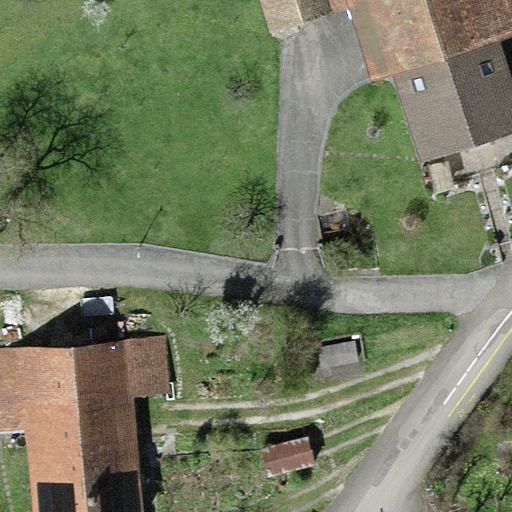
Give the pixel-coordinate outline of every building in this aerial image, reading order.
[(323,0),(259,0),(274,45),(332,27),(323,0)] [(511,0),(369,0),(426,178),(511,150),(511,81),(503,52),(511,48),(511,0)] [(357,354),(320,361),(324,383),(362,376),(357,354)] [(0,435),(26,433),(32,511),(141,511),(129,358),(0,368),(0,435)] [(311,451),(263,464),(270,490),(318,478),(311,451)]
